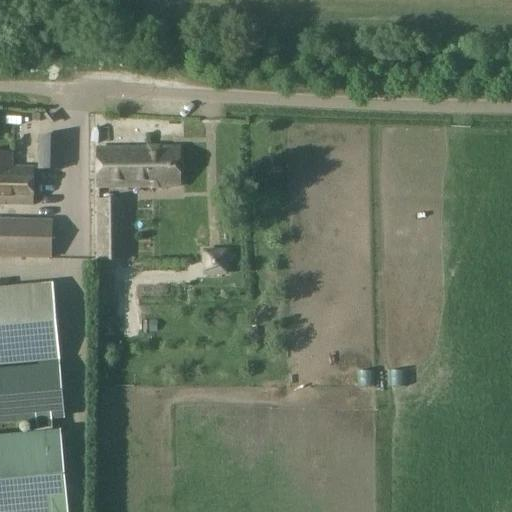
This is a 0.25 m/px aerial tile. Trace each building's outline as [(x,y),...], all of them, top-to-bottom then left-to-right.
[(90,113),(90,134),(181,135),(182,115),(90,113)] [(39,138),(38,158),(38,171),(63,172),(64,137),(39,138)] [(180,187),(179,149),(98,150),(99,188),(180,187)] [(33,169),(11,168),(11,155),(0,154),(0,205),(32,206),(33,169)] [(125,200),(99,200),(99,261),(125,261),(125,200)] [(0,219),(0,240),(37,242),(37,234),(38,220),(0,219)] [(222,247),(198,249),(199,273),(223,271),(222,247)] [(106,272),(98,272),(98,299),(106,299),(106,272)] [(50,285),(0,289),(0,364),(57,359),(50,285)] [(149,321),(149,332),(156,333),(157,321),(149,321)] [(37,435),(0,437),(0,511),(66,511),(59,433),(53,433),(52,419),(63,418),(58,364),(0,369),(0,423),(36,421),(37,435)]
